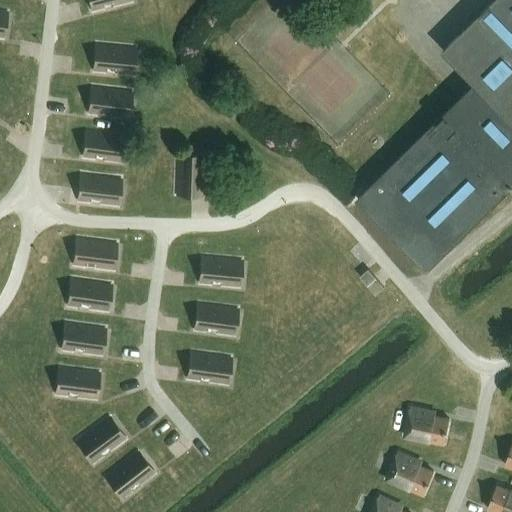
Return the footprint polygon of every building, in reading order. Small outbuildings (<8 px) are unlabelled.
[(88,0),(92,12),(127,3),(126,0),(88,0)] [(511,0),(496,0),(443,52),(475,84),(358,199),(428,269),(511,186),(511,0)] [(130,75),(132,50),(96,47),(94,72),(130,75)] [(124,119),(127,94),(92,89),(89,115),(124,119)] [(119,163),(122,138),(87,133),(83,158),(119,163)] [(202,198),(203,162),(178,161),(177,197),(202,198)] [(114,206),(117,181),(81,177),(78,202),(114,206)] [(109,270),(113,245),(77,241),(74,266),(109,270)] [(235,288),(238,262),(202,259),(200,284),(235,288)] [(360,278),(375,296),(384,289),(368,271),(360,278)] [(104,311),(107,286),(71,282),(68,307),(104,311)] [(230,336),(233,311),(198,306),(194,331),(230,336)] [(98,356),(101,331),(65,326),(62,351),(98,356)] [(223,385),(227,360),(191,355),(188,380),(223,385)] [(92,399),(95,374),(59,370),(56,395),(92,399)] [(444,445),(448,420),(426,416),(427,412),(410,408),(404,437),(444,445)] [(92,464),(121,442),(106,422),(77,444),(92,464)] [(423,496),(432,472),(412,464),(413,460),(397,453),(386,480),(423,496)] [(122,499),(150,477),(135,457),(106,479),(122,499)] [(511,511),(511,493),(496,487),(486,510),(491,511),(511,511)] [(371,511),(401,511),(393,508),(395,504),(379,497),(371,511)]
